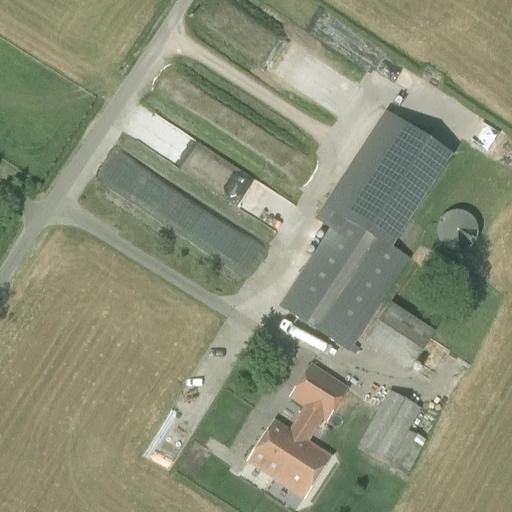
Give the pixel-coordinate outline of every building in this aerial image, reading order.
[(348,354),(410,262),(391,250),(451,157),(384,113),(313,221),(329,232),(280,307),(348,354)] [(257,146),(250,165),(284,177),(294,146),(244,129),(241,140),(257,146)] [(224,168),(212,192),(278,227),(290,204),(224,168)] [(179,235),(244,272),(260,244),(196,207),(179,235)] [(452,254),(456,254),(459,254),(463,253),(466,252),(469,250),(471,248),(474,245),(475,242),(476,238),(477,235),(477,231),(476,228),(475,224),(473,221),(471,219),(468,216),(465,215),(462,213),(458,213),(455,212),(451,213),(448,214),(445,216),(442,218),(439,220),(437,223),(436,227),(435,230),(435,234),(435,237),(436,241),(438,244),(440,247),(442,250),(445,252),(449,253),(452,254)] [(408,372),(434,334),(390,305),(364,343),(408,372)] [(325,424),(347,391),(310,367),(288,401),(303,410),(289,433),(274,423),(248,464),(303,500),(329,460),(307,445),(322,422),(325,424)] [(388,393),(356,449),(405,477),(425,442),(408,433),(420,411),(388,393)] [(355,442),(374,407),(361,400),(341,434),(355,442)]
